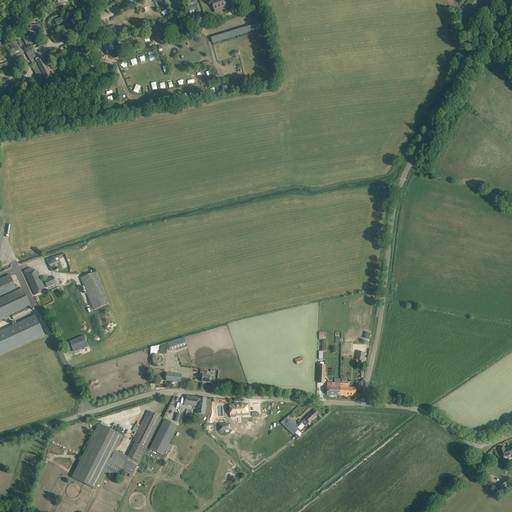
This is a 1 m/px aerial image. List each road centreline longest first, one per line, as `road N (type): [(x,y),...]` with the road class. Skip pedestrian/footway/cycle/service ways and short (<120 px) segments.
road 1 (unclassified): [(364,404),(399,186),(506,0)]
road 2 (unclassified): [(88,412),(175,391),(364,404)]
road 3 (track): [(257,0),(41,86)]
road 4 (unclassified): [(88,412),(16,266)]
road 5 (unclassified): [(476,444),(423,411),(364,404)]
